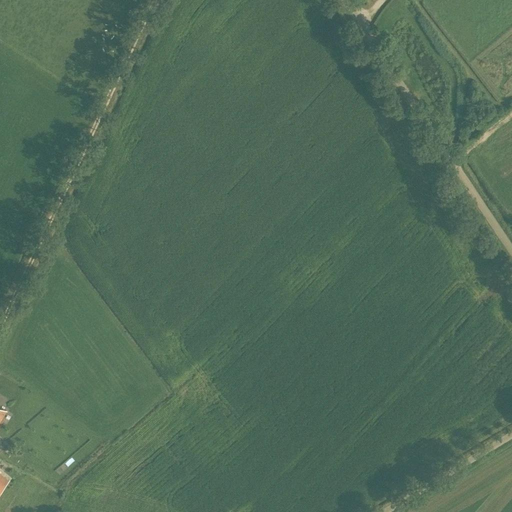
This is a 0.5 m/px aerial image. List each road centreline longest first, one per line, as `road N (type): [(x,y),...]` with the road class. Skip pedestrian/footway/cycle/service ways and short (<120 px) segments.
road 1 (unclassified): [(511,244),(350,0)]
road 2 (unclassified): [(381,511),(511,432)]
